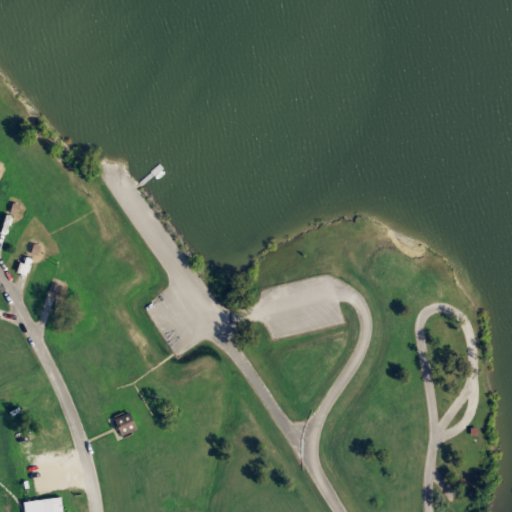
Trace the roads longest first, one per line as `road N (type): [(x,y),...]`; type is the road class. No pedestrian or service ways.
road 1 (residential): [(336,511),(104,163)]
road 2 (residential): [(471,379),(431,437),(419,330),(428,309),(447,310),(467,329),(471,379)]
